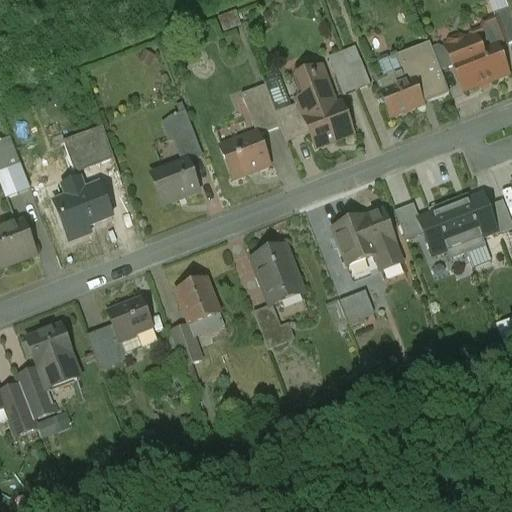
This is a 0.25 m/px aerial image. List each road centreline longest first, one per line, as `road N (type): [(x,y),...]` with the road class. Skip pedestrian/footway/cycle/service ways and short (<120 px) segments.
road 1 (residential): [(0,316),(467,133)]
road 2 (track): [(511,330),(44,511)]
